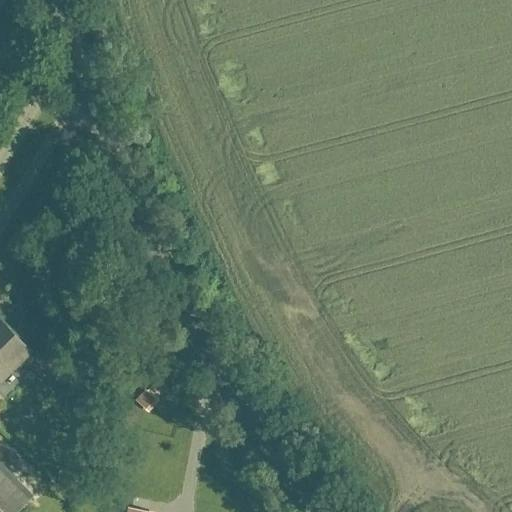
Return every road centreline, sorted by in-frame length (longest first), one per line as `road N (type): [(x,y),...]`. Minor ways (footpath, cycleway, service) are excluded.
road 1 (tertiary): [(317,511),(272,454),(147,244),(57,0)]
road 2 (unknown): [(0,155),(67,38)]
